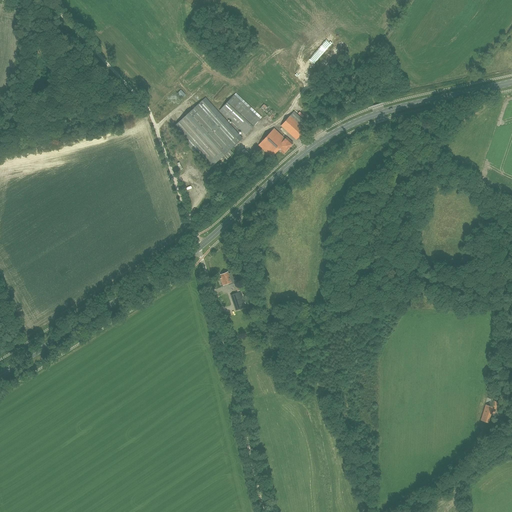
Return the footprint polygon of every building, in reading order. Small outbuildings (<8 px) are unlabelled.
[(324,38),(331,28),(327,25),(321,36),(324,38)] [(179,89),(175,93),(180,98),(184,94),(179,89)] [(257,106),(261,102),(247,90),(243,94),(257,106)] [(234,95),(220,110),(245,134),(260,119),(234,95)] [(172,127),(210,168),(239,141),(202,100),(172,127)] [(264,102),(259,106),(263,111),(268,107),(264,102)] [(274,119),(277,114),(270,108),(267,113),(274,119)] [(296,139),(303,131),(311,123),(306,118),(304,120),(294,111),(288,118),(281,126),(280,125),(278,128),(286,135),(288,132),(296,139)] [(283,153),(293,143),(287,137),(285,139),(274,128),(258,145),(272,157),(279,149),(283,153)] [(245,147),(242,149),(247,157),(250,154),(245,147)] [(221,274),(225,284),(228,283),(229,286),(236,283),(232,273),(229,274),(228,272),(226,272),(226,271),(225,271),(222,272),(222,273),(222,274),(221,274)] [(241,283),(239,283),(235,285),(237,291),(243,289),(241,283)] [(244,307),(238,292),(230,295),(235,310),(244,307)] [(492,408),(485,407),(483,423),(490,423),(492,408)]
